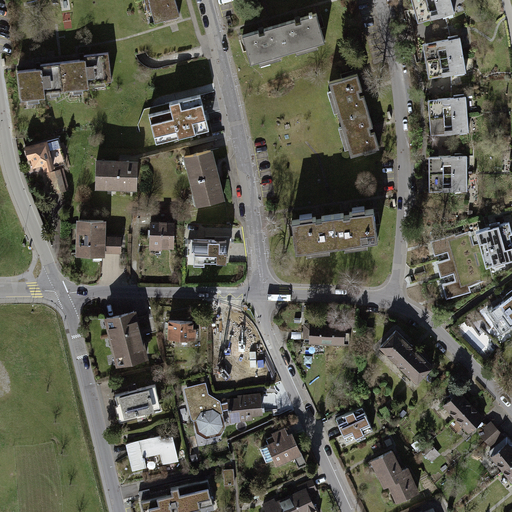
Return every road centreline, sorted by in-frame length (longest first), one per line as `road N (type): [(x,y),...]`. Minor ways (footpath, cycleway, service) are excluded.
road 1 (residential): [(379,0),(390,28),(401,129),(392,297)]
road 2 (residential): [(204,0),(242,157),(261,293)]
road 3 (residential): [(261,293),(298,408),(347,511)]
road 4 (residential): [(61,292),(121,511)]
road 5 (residential): [(0,98),(15,184),(61,292)]
road 6 (residential): [(61,292),(261,293)]
road 7 (residential): [(392,297),(443,336),(511,408)]
road 8 (residential): [(261,293),(392,297)]
